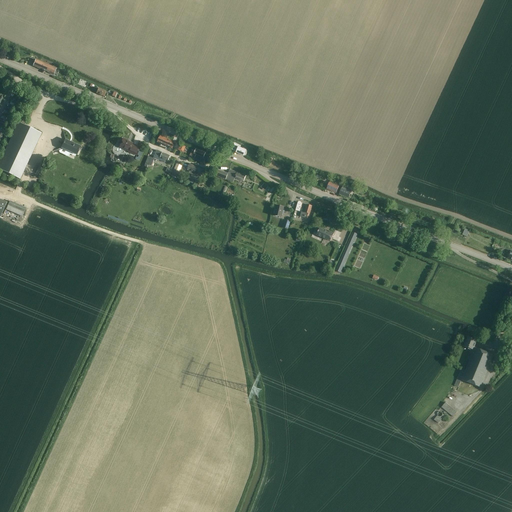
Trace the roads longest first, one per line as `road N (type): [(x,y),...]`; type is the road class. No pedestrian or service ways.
road 1 (tertiary): [(511,269),(222,153)]
road 2 (track): [(345,215),(497,280)]
road 3 (residential): [(112,106),(159,149),(206,166),(222,153)]
road 4 (tertiary): [(112,106),(0,59)]
